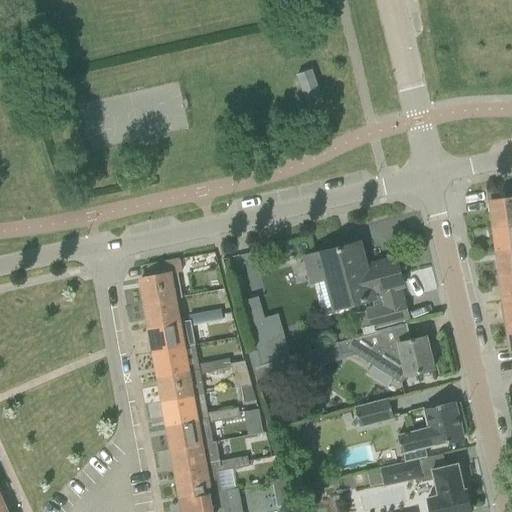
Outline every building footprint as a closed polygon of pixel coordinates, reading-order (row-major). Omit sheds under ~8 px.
[(305,101),(320,96),(311,71),(296,76),(305,101)] [(510,199),(490,202),(494,229),(511,226),(511,187),(508,189),(510,199)] [(497,253),(511,251),(511,226),(494,229),(497,253)] [(358,244),(306,258),(311,277),(312,284),(320,312),(372,299),(381,297),(384,305),(374,307),(365,310),(366,312),(356,314),(359,328),(369,326),(370,327),(388,323),(407,318),(403,302),(402,302),(398,287),(402,286),(395,260),(366,268),(363,255),(361,256),(358,244)] [(511,251),(497,253),(501,278),(511,276),(511,251)] [(149,278),(141,279),(145,304),(177,298),(181,297),(177,274),(181,274),(181,272),(179,261),(179,260),(147,266),(149,278)] [(511,300),(511,276),(501,278),(504,302),(511,300)] [(181,325),(181,322),(177,298),(145,304),(150,330),(181,325)] [(505,312),(502,315),(503,323),(507,324),(507,326),(511,325),(511,300),(504,302),(505,312)] [(207,323),(222,320),(220,310),(202,313),(203,321),(206,321),(207,323)] [(206,321),(203,321),(202,313),(188,316),(189,321),(190,323),(190,326),(191,326),(207,323),(206,321)] [(190,323),(189,321),(181,322),(181,325),(150,330),(155,354),(186,349),(185,346),(194,345),(191,326),(190,326),(190,323)] [(404,324),(307,353),(309,360),(346,349),(371,365),(366,374),(386,387),(392,378),(400,384),(408,376),(414,374),(433,370),(425,337),(408,341),(404,324)] [(190,373),(189,367),(186,349),(155,354),(159,379),(190,373)] [(232,369),(231,364),(230,359),(214,362),(214,364),(215,369),(213,369),(213,373),(232,369)] [(215,369),(214,364),(214,362),(197,365),(198,372),(190,373),(159,379),(163,403),(195,397),(194,396),(204,394),(200,375),(213,373),(213,369),(215,369)] [(235,388),(241,387),(251,385),(244,362),(231,364),(232,369),(235,388)] [(268,364),(253,369),(258,384),(267,381),(271,374),(268,364)] [(244,403),(256,401),(251,385),(241,387),(244,403)] [(195,397),(163,403),(168,428),(208,421),(209,423),(225,420),(224,417),(221,418),(220,411),(207,413),(206,409),(203,394),(194,396),(195,397)] [(360,428),(394,419),(388,399),(355,407),(360,428)] [(429,428),(397,435),(402,453),(403,453),(405,463),(426,458),(423,448),(444,443),(463,438),(455,403),(435,407),(424,410),(429,428)] [(225,420),(240,417),(238,407),(220,411),(221,418),(224,417),(225,420)] [(212,443),(209,423),(208,421),(168,428),(172,451),(204,446),(203,444),(212,443)] [(204,446),(172,451),(177,475),(208,470),(217,468),(216,462),(220,461),(216,442),(212,443),(203,444),(204,446)] [(379,469),(366,472),(370,487),(382,484),(383,486),(414,479),(415,480),(415,484),(433,480),(434,480),(437,496),(436,496),(427,498),(430,511),(471,511),(466,489),(464,490),(458,464),(445,467),(442,454),(426,458),(405,463),(379,469)] [(231,470),(249,466),(247,456),(232,459),(233,466),(230,466),(231,470)] [(230,466),(233,466),(232,459),(220,461),(216,462),(217,468),(208,470),(177,475),(181,500),(222,492),(218,472),(231,470),(230,466)] [(284,481),(272,483),(276,508),(289,505),(284,481)] [(222,492),(181,500),(183,511),(237,511),(233,490),(222,492)]
